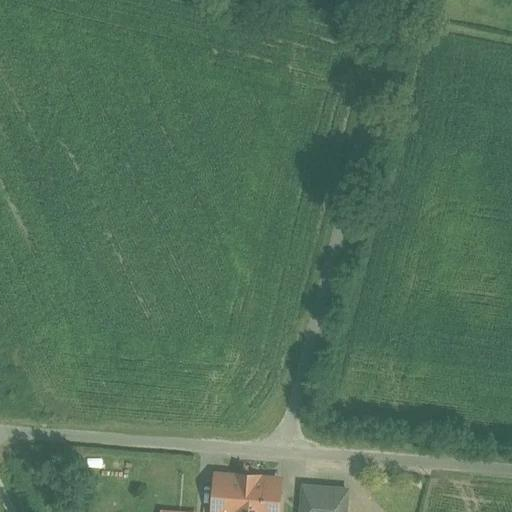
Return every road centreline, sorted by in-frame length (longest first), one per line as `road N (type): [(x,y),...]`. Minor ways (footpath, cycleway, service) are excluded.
road 1 (residential): [(402,0),(287,448)]
road 2 (residential): [(0,435),(287,448)]
road 3 (residential): [(287,448),(511,469)]
